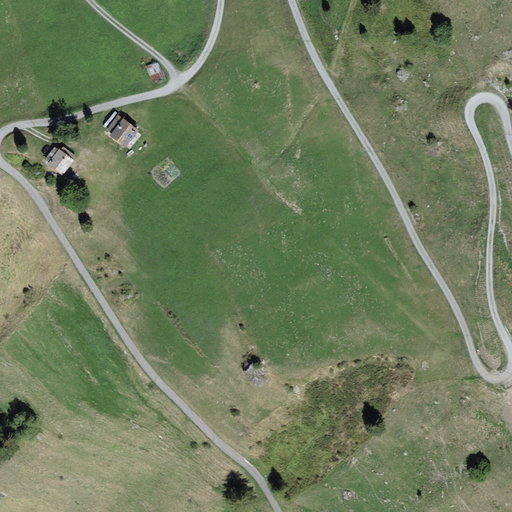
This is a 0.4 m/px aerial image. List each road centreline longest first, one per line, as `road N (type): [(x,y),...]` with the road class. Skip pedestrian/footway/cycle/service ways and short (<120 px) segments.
road 1 (track): [(292,0),(478,363),(493,377),(511,364)]
road 2 (track): [(278,511),(256,474),(134,351),(32,192),(0,163)]
road 3 (track): [(511,353),(493,311),(491,174),(470,117),(474,103),(492,100),(511,145)]
road 4 (track): [(0,137),(179,83),(206,52),(221,0)]
road 5 (track): [(88,0),(179,83)]
